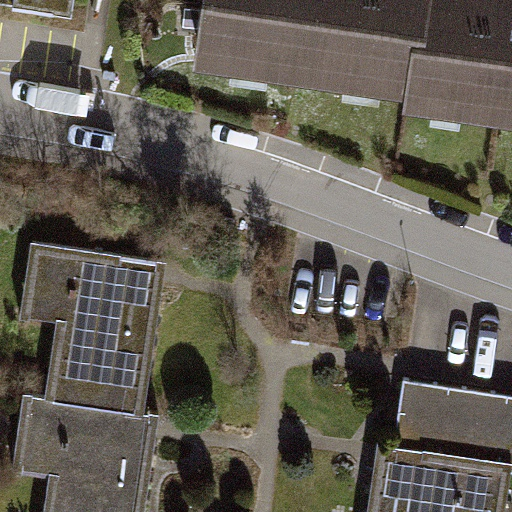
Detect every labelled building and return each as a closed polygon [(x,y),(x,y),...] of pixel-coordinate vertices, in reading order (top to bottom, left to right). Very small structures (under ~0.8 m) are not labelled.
[(406,0),(178,0),(169,57),(390,96),(406,0)] [(511,0),(406,0),(390,96),(511,117),(511,0)] [(170,262),(37,243),(27,313),(69,319),(58,396),(148,409),(167,276),(170,262)] [(511,398),(411,383),(401,449),(511,466),(511,398)] [(58,396),(36,393),(25,472),(62,477),(57,511),(151,511),(163,430),(166,411),(148,409),(58,396)] [(391,511),(508,511),(511,492),(511,466),(401,449),(400,457),(391,511)]
